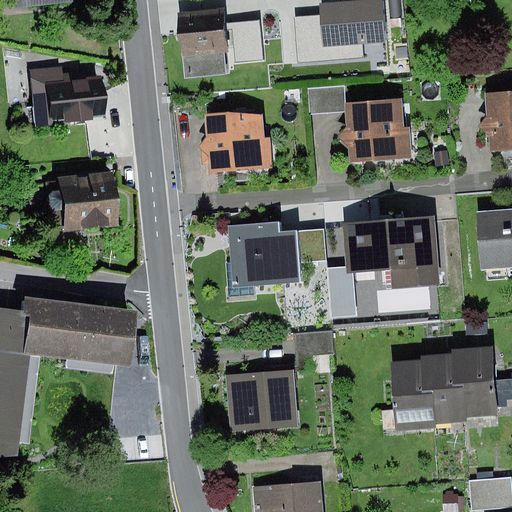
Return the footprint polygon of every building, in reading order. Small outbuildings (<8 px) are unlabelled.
[(325,15),(295,18),(299,64),(365,59),(364,43),(387,41),(384,1),(324,6),(325,15)] [(224,12),(182,16),(188,76),(221,73),(219,51),(228,50),(224,12)] [(65,56),(32,63),(39,124),(106,115),(103,73),(72,77),(65,56)] [(314,88),(315,112),(350,110),(349,86),(314,88)] [(511,96),(492,98),(494,118),(486,127),(495,134),(496,148),(511,146),(511,96)] [(399,105),(352,108),(354,128),(346,137),(355,145),(356,158),(396,155),(394,135),(402,135),(399,105)] [(234,117),(212,119),(214,139),(204,150),(205,162),(216,161),(217,169),(256,165),(255,145),(262,145),(260,120),(234,122),(234,117)] [(112,166),(53,172),(60,227),(118,223),(112,166)] [(511,215),(483,217),(487,266),(511,263),(511,215)] [(432,222),(350,228),(354,269),(405,265),(407,283),(436,281),(432,222)] [(281,223),(232,227),(234,263),(228,264),(230,297),(255,295),(255,287),(303,283),(302,264),(328,262),(325,230),(282,233),(281,223)] [(394,268),(359,271),(360,286),(395,283),(394,268)] [(22,302),(20,313),(29,314),(24,352),(121,364),(127,315),(99,311),(52,305),(22,302)] [(0,456),(11,456),(24,352),(29,314),(20,313),(0,310),(0,456)] [(333,331),(301,334),(303,357),(335,355),(333,331)] [(495,412),(490,352),(459,354),(459,358),(464,415),(495,412)] [(464,419),(464,415),(459,358),(428,360),(429,364),(433,421),(464,419)] [(429,364),(397,367),(402,428),(433,425),(433,421),(429,364)] [(299,426),(294,372),(229,378),(232,421),(272,418),(273,428),(299,426)] [(511,481),(511,478),(470,482),(472,511),(511,508),(511,481)] [(323,511),(321,483),(256,489),(257,511),(323,511)]
